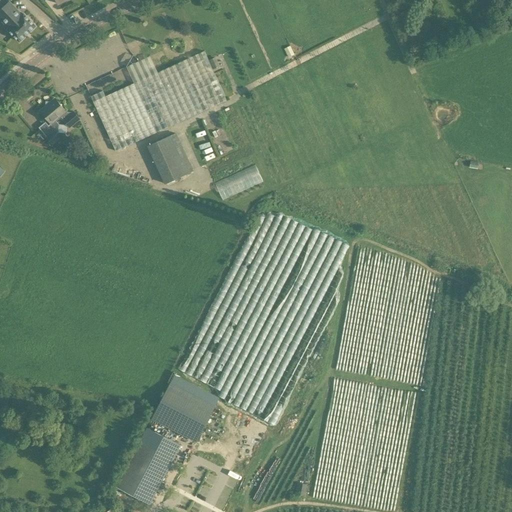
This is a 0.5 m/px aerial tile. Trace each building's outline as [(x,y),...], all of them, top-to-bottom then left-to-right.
[(35,26),(24,14),(22,15),(10,2),(0,11),(0,18),(9,28),(8,29),(20,41),(35,26)] [(284,49),(289,58),(294,55),(290,46),(284,49)] [(116,151),(157,132),(227,100),(213,70),(209,61),(204,50),(158,72),(150,56),(127,66),(135,83),(106,96),(103,91),(91,96),(116,151)] [(220,67),(215,58),(209,61),(213,70),(220,67)] [(59,124),(56,120),(67,111),(56,97),(40,111),(51,123),(49,125),(45,121),(39,127),(52,145),(60,138),(56,134),(58,132),(59,124)] [(74,110),(72,112),(63,119),(63,120),(70,128),(81,119),(74,110)] [(165,184),(194,171),(176,132),(147,146),(165,184)] [(469,168),(477,169),(478,162),(470,161),(469,168)] [(256,165),(215,183),(223,199),(263,181),(256,165)] [(151,419),(197,442),(215,406),(170,382),(151,419)] [(180,445),(152,431),(146,428),(116,487),(121,490),(150,504),(180,445)] [(298,483),(296,495),(305,496),(307,485),(298,483)] [(114,502),(117,496),(111,493),(108,499),(114,502)]
